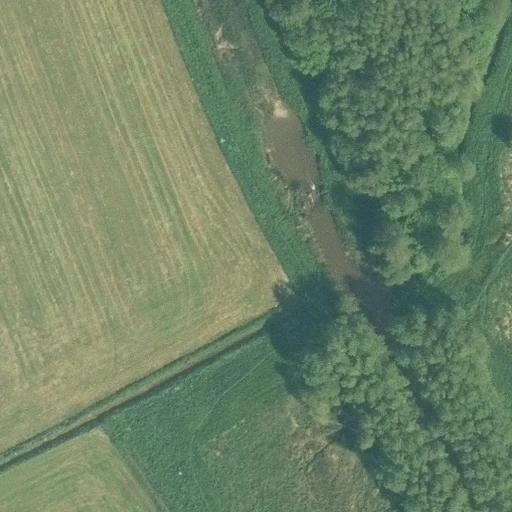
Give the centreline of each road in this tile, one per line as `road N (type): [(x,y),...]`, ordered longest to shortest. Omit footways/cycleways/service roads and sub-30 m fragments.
road 1 (track): [(218,511),(175,442),(172,422),(189,400),(273,351),(320,282),(194,0)]
road 2 (track): [(256,0),(404,291)]
